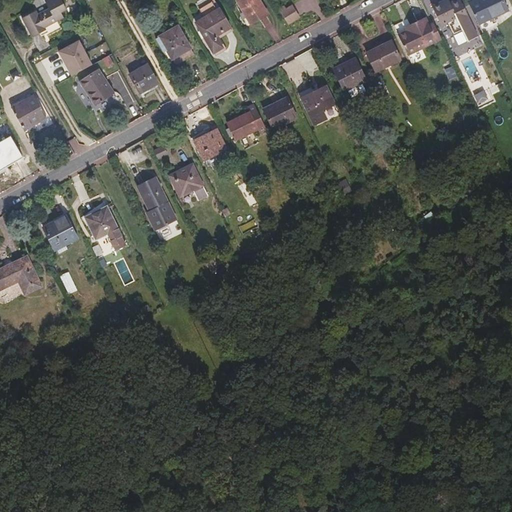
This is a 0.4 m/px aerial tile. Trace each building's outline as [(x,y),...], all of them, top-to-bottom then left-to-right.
[(66,10),(61,0),(44,0),(49,9),(38,14),(36,11),(22,18),(32,38),(46,30),(45,28),(64,18),(61,13),(66,10)] [(268,15),(259,0),(238,0),(237,1),(251,25),(268,15)] [(443,27),(448,24),(454,36),(463,32),(470,45),(479,40),(460,0),(456,0),(450,3),(449,0),(444,0),(433,6),(443,27)] [(503,0),(476,0),(469,4),(479,24),(509,10),(503,0)] [(231,28),(220,9),(217,10),(212,2),(199,10),(204,18),(196,23),(214,54),(223,48),(216,36),(231,28)] [(300,18),(293,5),(286,8),(284,6),(279,9),(289,25),(300,18)] [(399,35),(409,55),(438,42),(430,25),(426,17),(411,25),(412,29),(408,31),(399,35)] [(434,23),(430,25),(438,42),(442,40),(434,23)] [(191,49),(178,26),(155,39),(163,53),(167,51),(172,60),(191,49)] [(401,60),(392,42),(367,54),(376,72),(401,60)] [(114,64),(106,50),(100,53),(108,67),(114,64)] [(470,57),(462,61),(472,81),(480,77),(470,57)] [(367,81),(356,58),(334,69),(348,100),(366,91),(362,84),(367,81)] [(158,83),(148,64),(130,75),(140,94),(158,83)] [(452,65),(444,68),(448,80),(456,77),(452,65)] [(115,94),(99,69),(79,82),(96,106),(115,94)] [(109,79),(125,107),(133,102),(118,74),(109,79)] [(327,86),(301,98),(315,125),(327,119),(322,111),(335,105),(327,86)] [(472,95),(477,106),(492,100),(487,89),(472,95)] [(47,118),(34,95),(12,108),(25,131),(47,118)] [(297,118),(287,97),(278,102),(278,103),(264,110),(274,130),(297,118)] [(267,130),(255,104),(247,107),(250,113),(228,123),(230,128),(227,130),(230,136),(234,135),(236,140),(258,129),(261,134),(267,130)] [(217,129),(194,140),(204,161),(227,150),(217,129)] [(0,171),(23,158),(11,136),(0,142),(0,171)] [(154,152),(160,163),(170,157),(164,146),(154,152)] [(203,186),(193,164),(181,170),(182,172),(171,178),(180,197),(194,191),(203,186)] [(141,167),(142,175),(151,175),(150,166),(141,167)] [(156,177),(138,186),(151,211),(148,213),(157,230),(177,221),(156,177)] [(208,196),(203,186),(194,191),(198,201),(208,196)] [(454,204),(448,197),(438,205),(443,213),(454,204)] [(126,246),(107,207),(100,210),(102,214),(87,222),(96,239),(108,234),(116,250),(126,246)] [(438,221),(431,212),(421,220),(427,228),(438,221)] [(78,239),(66,215),(43,228),(55,251),(78,239)] [(27,256),(0,269),(0,290),(19,281),(25,295),(42,286),(27,256)] [(69,294),(78,290),(70,271),(61,275),(69,294)] [(150,311),(148,306),(141,309),(143,314),(150,311)]
